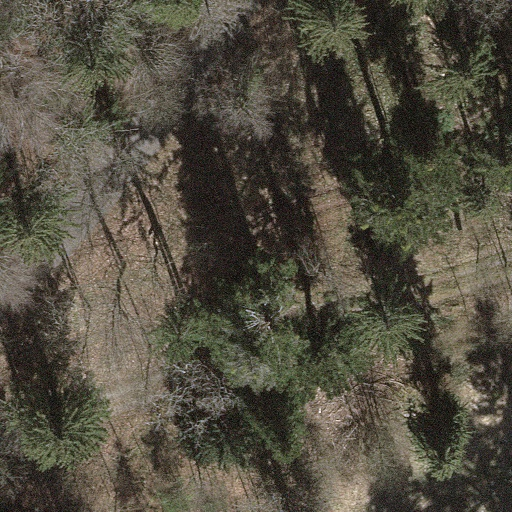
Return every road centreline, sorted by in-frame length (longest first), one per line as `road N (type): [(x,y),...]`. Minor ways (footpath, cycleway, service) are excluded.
road 1 (track): [(0,418),(78,405),(511,270)]
road 2 (unclassified): [(238,0),(0,299)]
